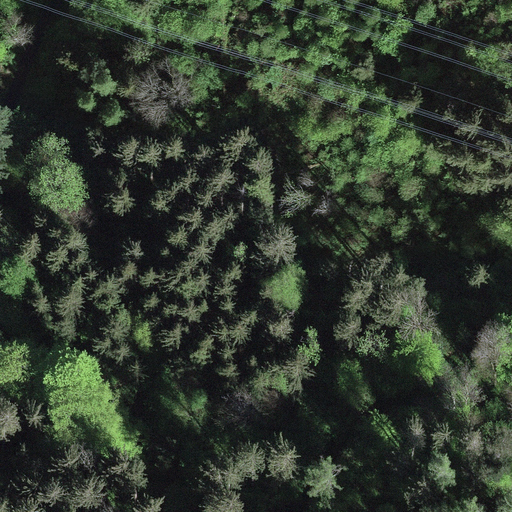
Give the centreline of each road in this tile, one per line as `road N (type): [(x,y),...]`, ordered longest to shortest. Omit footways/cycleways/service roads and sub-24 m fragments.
road 1 (track): [(297,511),(332,462),(406,403),(459,395),(511,406)]
road 2 (track): [(66,0),(16,70),(0,121)]
